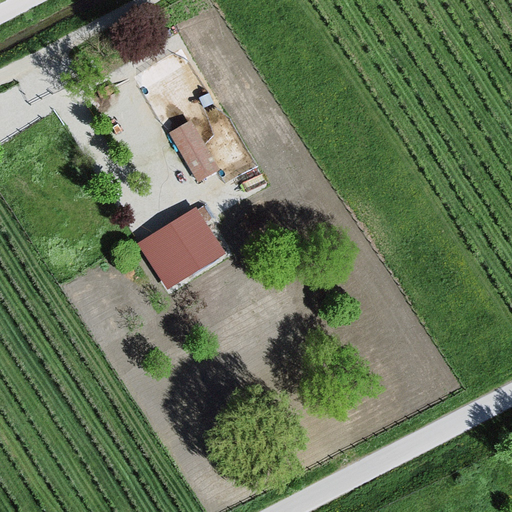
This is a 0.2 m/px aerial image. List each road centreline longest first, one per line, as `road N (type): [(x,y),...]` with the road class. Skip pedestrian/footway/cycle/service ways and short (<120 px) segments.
road 1 (unclassified): [(511,405),(309,511)]
road 2 (track): [(188,205),(127,200),(37,66)]
road 3 (track): [(0,85),(165,0)]
